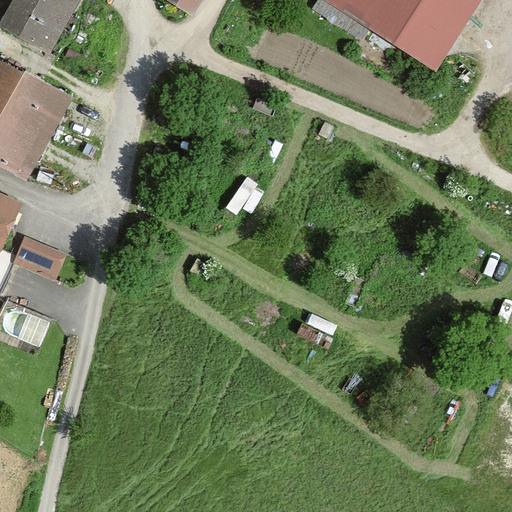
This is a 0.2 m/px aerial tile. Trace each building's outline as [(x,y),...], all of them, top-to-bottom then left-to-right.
[(49,0),(15,0),(2,23),(49,50),(71,13),(49,0)] [(49,0),(71,13),(79,0),(49,0)] [(197,0),(168,0),(189,14),(197,0)] [(333,0),(434,64),(475,0),(333,0)] [(0,166),(16,175),(23,179),(26,175),(19,171),(61,97),(0,63),(0,166)] [(0,235),(13,208),(0,201),(0,235)] [(37,275),(47,252),(23,241),(13,264),(37,275)] [(50,281),(61,259),(47,252),(37,275),(50,281)]
